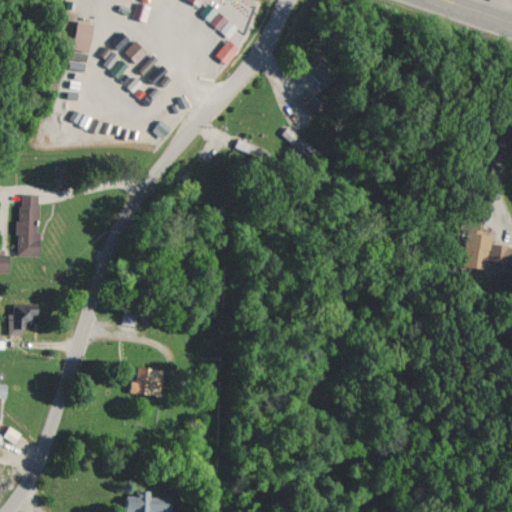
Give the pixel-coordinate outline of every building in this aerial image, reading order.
[(188,0),(201,6),(202,6),(197,18),(231,34),(234,27),(233,21),(237,14),(248,14),(256,3),(250,0),(188,0)] [(73,49),(90,51),(93,22),(76,20),(73,49)] [(215,55),(226,64),(239,47),(228,38),(215,55)] [(320,89),(336,79),(320,54),(310,61),(314,67),(308,71),(320,89)] [(299,101),(311,114),(322,103),(310,90),(299,101)] [(162,137),(169,126),(159,119),(152,131),(162,137)] [(40,195),(19,194),(17,254),(38,255),(40,195)] [(510,245),(491,243),(492,232),(465,229),(462,265),(486,268),(486,260),(509,262),(510,245)] [(10,253),(0,253),(0,271),(9,272),(10,253)] [(39,303),(14,303),(14,324),(38,324),(39,303)] [(136,314),(122,312),(121,324),(135,326),(136,314)] [(131,380),(130,392),(160,395),(163,370),(137,367),(136,381),(131,380)] [(150,497),(151,491),(139,491),(138,496),(126,495),(125,511),(171,511),(172,498),(150,497)]
